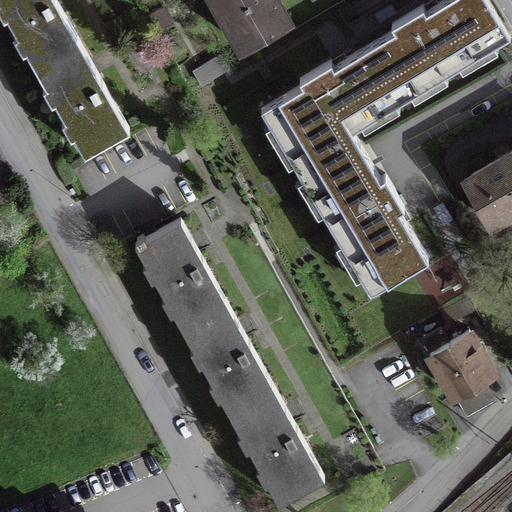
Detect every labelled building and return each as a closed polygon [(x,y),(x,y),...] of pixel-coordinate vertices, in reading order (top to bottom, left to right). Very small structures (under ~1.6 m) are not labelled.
[(83,154),(127,128),(92,65),(79,43),(54,0),(1,0),(9,14),(6,17),(16,35),(20,33),(28,48),(24,50),(35,68),(45,86),(49,84),(57,98),(53,101),(64,120),(68,117),(76,132),(72,134),(83,154)] [(213,0),(241,47),(286,20),(276,0),(213,0)] [(354,128),(511,37),(489,0),(448,0),(263,108),(295,162),(370,292),(430,257),(391,191),(354,128)] [(463,179),(488,223),(511,208),(511,150),(509,152),(505,146),(499,149),(493,153),(497,160),(463,179)] [(240,329),(227,305),(193,244),(179,219),(143,239),(142,236),(136,239),(138,242),(135,244),(145,263),(149,261),(157,276),(153,278),(164,297),(168,295),(176,310),(172,312),(182,330),(192,348),(196,346),(205,361),(201,363),(211,382),(215,380),(224,395),(220,397),(230,415),(240,433),(244,431),(252,445),(248,448),(259,467),(263,464),(271,479),(267,481),(278,500),(322,475),(288,415),(274,390),(240,329)] [(440,329),(421,341),(466,416),(493,400),(480,380),(493,372),(468,330),(448,342),(440,329)]
